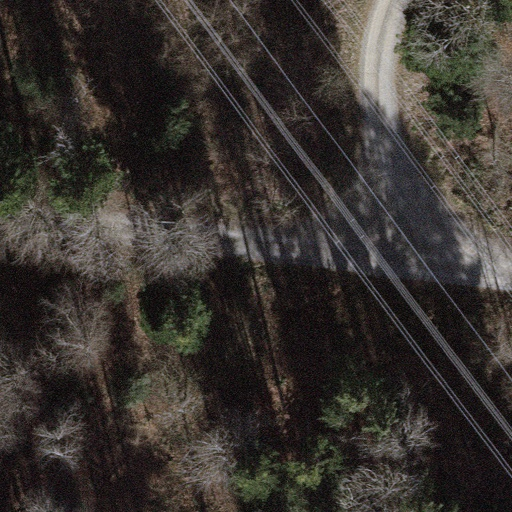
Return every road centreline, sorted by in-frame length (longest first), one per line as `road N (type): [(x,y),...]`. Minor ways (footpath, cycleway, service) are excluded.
road 1 (track): [(0,211),(511,263)]
road 2 (track): [(360,248),(403,0)]
